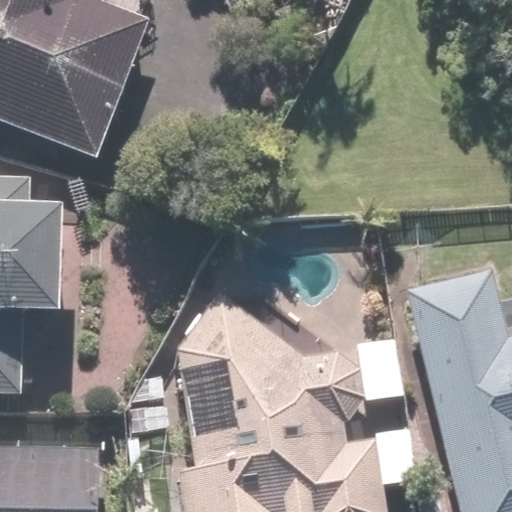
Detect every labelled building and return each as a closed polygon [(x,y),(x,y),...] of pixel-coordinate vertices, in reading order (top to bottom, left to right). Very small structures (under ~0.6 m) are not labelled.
[(86,0),(0,0),(0,133),(97,171),(150,33),(84,8),(86,0)] [(31,188),(0,186),(0,402),(20,403),(24,325),(60,327),(65,216),(30,215),(31,188)] [(511,511),(511,343),(495,278),(406,301),(459,511),(511,511)] [(232,306),(214,308),(179,355),(193,471),(173,473),(177,511),(384,511),(382,494),(418,489),(400,344),(311,360),(326,343),(279,305),(260,329),(232,306)] [(0,511),(98,511),(101,453),(0,448),(0,511)]
